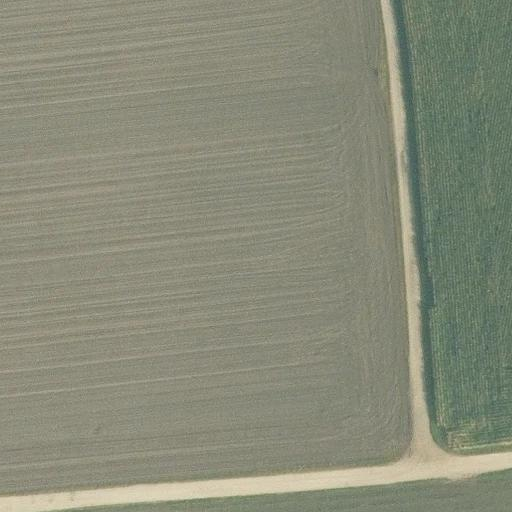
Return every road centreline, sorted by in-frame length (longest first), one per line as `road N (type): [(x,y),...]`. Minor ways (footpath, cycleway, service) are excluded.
road 1 (track): [(511,459),(16,511)]
road 2 (track): [(383,0),(422,468)]
